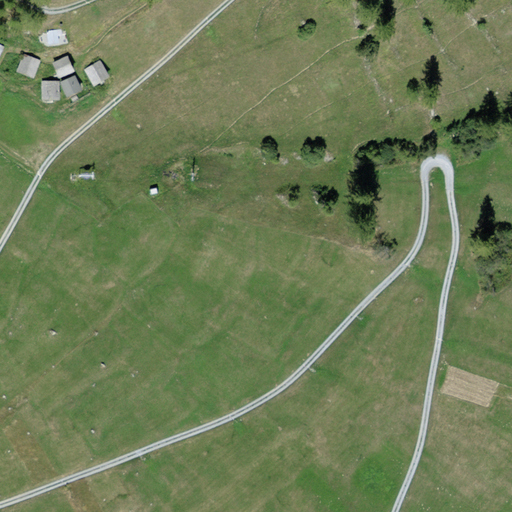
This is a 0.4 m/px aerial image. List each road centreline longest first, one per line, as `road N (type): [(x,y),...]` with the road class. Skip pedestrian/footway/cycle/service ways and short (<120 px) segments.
road 1 (track): [(394,511),(419,443),(456,240),(445,156),(428,165),(410,255),(278,387),(222,418),(0,503)]
road 2 (track): [(0,244),(40,168),(232,0)]
